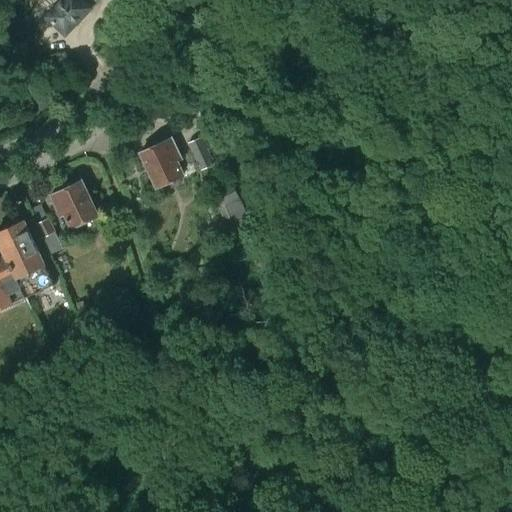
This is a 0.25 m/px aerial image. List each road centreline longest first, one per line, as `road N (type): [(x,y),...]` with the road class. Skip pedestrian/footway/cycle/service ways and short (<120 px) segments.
road 1 (unclassified): [(0,183),(51,162),(91,132),(213,0)]
road 2 (unclassified): [(205,0),(165,22),(69,118),(0,153)]
